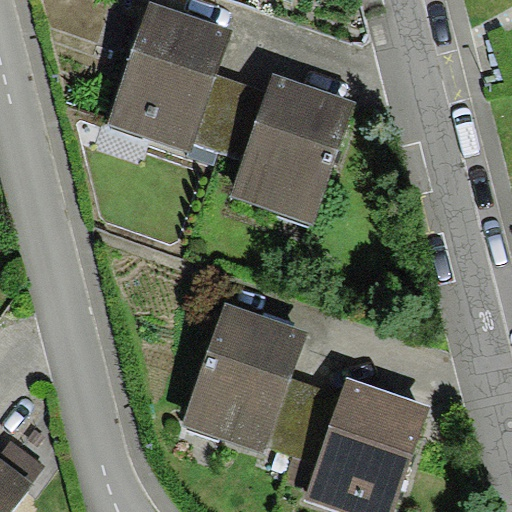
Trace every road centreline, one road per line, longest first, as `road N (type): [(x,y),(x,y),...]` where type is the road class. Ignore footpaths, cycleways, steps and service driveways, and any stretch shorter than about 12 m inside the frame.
road 1 (residential): [(0,15),(120,511)]
road 2 (residential): [(406,0),(511,469)]
